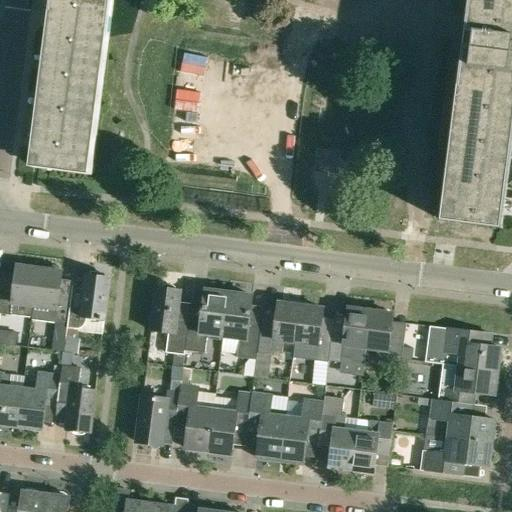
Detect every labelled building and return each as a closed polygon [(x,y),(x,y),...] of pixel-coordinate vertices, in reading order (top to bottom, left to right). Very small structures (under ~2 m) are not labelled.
[(54,0),(53,10),(32,167),(39,168),(89,174),(111,0),(54,0)] [(446,220),(495,226),(502,227),(511,151),(511,0),(474,0),(470,31),(476,32),(474,45),(452,42),(438,149),(455,151),(446,220)] [(0,313),(11,315),(11,314),(32,317),(34,307),(34,305),(39,268),(34,268),(32,264),(23,263),(19,266),(17,265),(16,273),(14,291),(0,289),(0,313)] [(32,317),(32,318),(55,321),(56,320),(68,321),(71,298),(59,297),(61,279),(62,271),(58,271),(55,267),(46,266),(43,269),(39,268),(34,305),(34,307),(32,317)] [(68,321),(67,328),(75,328),(78,328),(79,330),(103,333),(105,319),(110,277),(107,277),(91,275),(86,274),(85,287),(73,285),(71,298),(68,321)] [(184,359),(184,355),(185,350),(189,321),(177,320),(181,290),(176,289),(174,286),(171,285),(167,285),(164,285),(161,287),(157,287),(151,330),(169,333),(166,352),(174,353),(173,366),(183,367),(184,359)] [(189,321),(185,350),(184,355),(184,359),(190,360),(191,351),(205,353),(207,334),(223,336),(229,292),(205,289),(201,317),(190,315),(189,321)] [(257,353),(261,328),(261,324),(249,323),(253,295),(229,292),(223,336),(239,338),(237,357),(256,359),(257,353)] [(284,341),(295,342),(300,301),(293,301),(289,304),(278,302),(274,330),(261,328),(257,353),(271,355),(272,351),(282,352),(284,341)] [(329,362),(329,361),(332,337),(320,335),(324,308),(310,306),(307,302),(300,301),(295,342),(307,344),(306,353),(311,360),(329,362)] [(342,357),(352,358),(354,361),(365,363),(367,348),(372,311),(348,308),(346,317),(344,335),(332,333),(332,337),(329,361),(341,362),(342,357)] [(390,339),(392,321),(393,313),(372,311),(367,348),(377,349),(376,356),(379,360),(387,361),(387,363),(401,365),(404,341),(390,339)] [(461,358),(460,366),(497,371),(498,363),(501,361),(503,359),(503,355),(502,352),(500,350),(500,347),(489,346),(491,334),(446,328),(443,352),(457,354),(461,358)] [(10,331),(8,345),(17,345),(18,332),(10,331)] [(80,339),(74,338),(66,337),(64,352),(73,353),(78,354),(80,339)] [(45,404),(57,405),(62,366),(55,365),(54,375),(39,373),(37,390),(23,388),(18,427),(42,430),(45,404)] [(57,405),(56,418),(67,419),(66,429),(70,430),(72,433),(76,434),(80,435),(83,434),(86,432),(90,432),(95,390),(78,388),(81,368),(71,367),(70,367),(62,366),(61,376),(58,400),(57,405)] [(183,367),(173,366),(170,366),(169,379),(171,379),(170,390),(168,389),(167,399),(143,396),(137,442),(162,445),(164,426),(175,428),(176,419),(179,393),(181,385),(183,367)] [(496,379),(497,371),(460,366),(458,378),(441,376),(438,400),(469,404),(473,404),(474,392),(494,395),(494,392),(497,390),(499,387),(500,384),(499,381),(496,379)] [(0,372),(0,424),(18,427),(23,388),(10,387),(11,374),(0,372)] [(185,448),(208,451),(214,409),(196,407),(199,388),(181,385),(179,393),(176,419),(189,421),(185,448)] [(248,428),(252,394),(239,393),(236,412),(214,409),(208,451),(233,454),(237,427),(248,428)] [(252,393),(252,394),(248,428),(248,430),(260,431),(256,457),(280,460),(285,416),(270,414),(272,395),(252,393)] [(394,395),(375,393),(373,406),(393,408),(394,395)] [(325,396),(324,402),(319,439),(319,440),(332,442),(329,466),(351,469),(356,431),(344,429),(346,413),(342,413),(344,398),(325,396)] [(307,438),(319,439),(324,402),(304,399),(302,418),(285,416),(280,460),(304,463),(305,456),(307,438)] [(469,404),(438,400),(434,399),(429,435),(448,437),(492,443),(495,419),(467,416),(469,404)] [(374,472),(376,453),(377,445),(390,447),(393,423),(370,420),(368,433),(356,431),(351,469),(374,472)] [(420,470),(462,475),(463,463),(489,467),(492,443),(448,437),(446,453),(423,450),(420,470)] [(403,457),(390,455),(388,466),(402,468),(403,457)] [(19,511),(43,511),(46,494),(39,493),(38,490),(34,488),(30,487),(26,488),(24,491),(22,491),(20,506),(19,511)] [(46,494),(43,511),(67,511),(70,497),(68,496),(67,493),(63,492),(59,491),(54,492),(53,495),(46,494)] [(115,508),(114,511),(150,511),(151,503),(128,500),(126,509),(115,508)] [(174,511),(175,506),(151,503),(150,511),(174,511)]
